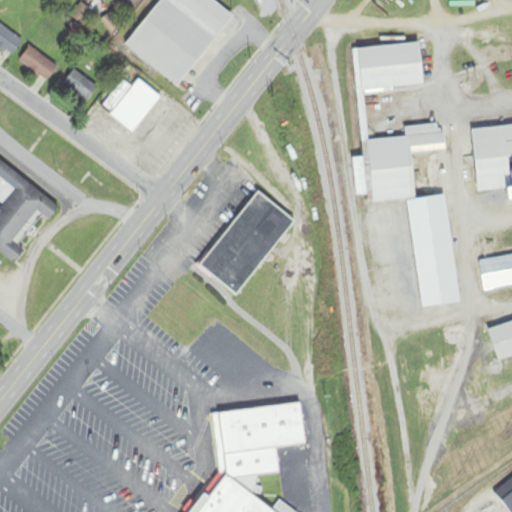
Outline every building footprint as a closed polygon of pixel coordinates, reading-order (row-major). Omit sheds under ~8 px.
[(179,87),(233,15),(212,0),(161,0),(126,47),(179,87)] [(71,17),(84,27),(94,14),(81,4),(71,17)] [(0,49),(10,58),(23,44),(0,23),(0,49)] [(353,47),(357,87),(419,80),(415,41),(353,47)] [(19,61),(45,83),(57,69),(31,46),(19,61)] [(63,83),(86,104),(99,90),(76,69),(63,83)] [(132,89),(122,81),(102,106),(134,132),(161,99),(139,80),(132,89)] [(511,123),(467,128),(471,158),(500,154),(511,153),(511,123)] [(362,139),(369,199),(411,194),(406,151),(441,147),(439,131),(362,139)] [(471,158),(474,189),(504,185),(500,154),(471,158)] [(0,253),(15,266),(25,253),(16,245),(41,213),(48,218),(57,207),(0,160),(0,203),(3,206),(0,209),(0,253)] [(194,263),(231,293),(290,220),(253,191),(194,263)] [(402,202),(418,307),(452,301),(437,197),(402,202)] [(511,253),(477,260),(482,288),(511,282),(511,253)] [(384,273),(388,312),(460,304),(455,265),(384,273)] [(511,319),(485,329),(495,359),(511,353),(511,319)] [(293,511),(280,502),(273,511),(252,497),(259,496),(258,477),(279,475),(277,449),(306,446),(302,406),(213,415),(219,475),(193,511),(293,511)] [(511,511),(511,486),(496,499),(505,511),(511,511)]
